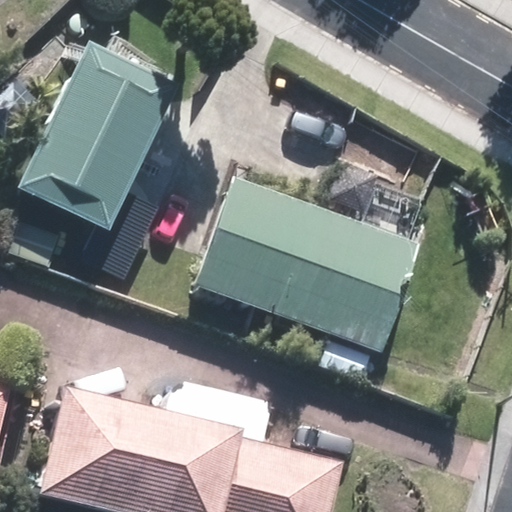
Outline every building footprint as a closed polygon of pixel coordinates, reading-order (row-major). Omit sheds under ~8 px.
[(0,220),(79,253),(140,105),(48,67),(0,182),(0,220)] [(167,302),(361,361),(394,255),(199,196),(167,302)] [(313,349),(305,371),(349,387),(357,364),(313,349)] [(151,383),(139,430),(244,456),(256,409),(151,383)] [(315,511),(325,477),(244,456),(139,430),(27,401),(0,509),(0,511),(315,511)]
